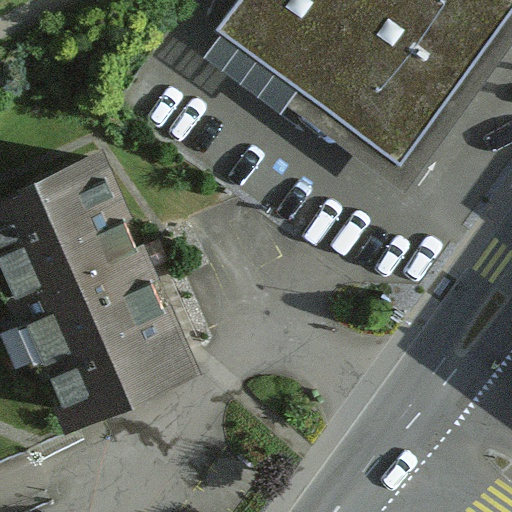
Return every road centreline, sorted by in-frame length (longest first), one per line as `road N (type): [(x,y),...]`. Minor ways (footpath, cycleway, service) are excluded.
road 1 (tertiary): [(511,280),(420,400)]
road 2 (tertiary): [(420,400),(338,511)]
